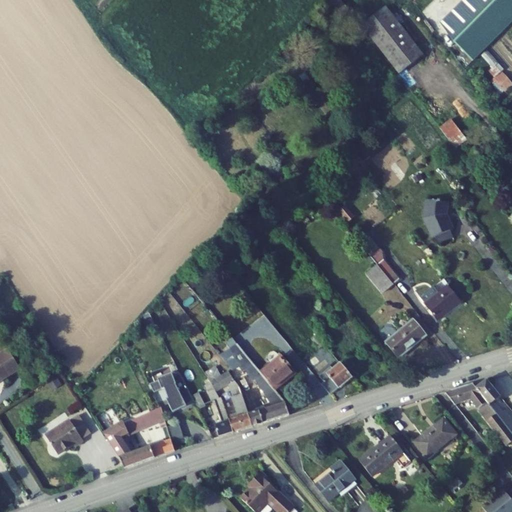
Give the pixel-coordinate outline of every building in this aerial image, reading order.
[(335,22),(350,11),(341,0),(333,0),(324,7),(335,22)] [(511,0),(496,0),(455,42),(473,60),(511,21),(511,0)] [(362,26),(399,74),(423,55),(386,7),(362,26)] [(511,82),(502,71),(490,82),(501,94),(511,85),(511,82)] [(304,82),(309,78),(305,73),(299,77),(304,82)] [(374,92),(378,89),(370,79),(367,82),(374,92)] [(467,140),(451,120),(440,128),(456,149),(467,140)] [(415,183),(422,179),(419,172),(412,176),(415,183)] [(435,237),(439,244),(454,237),(450,231),(453,230),(446,215),(448,203),(427,200),(424,218),(433,238),(435,237)] [(338,211),(348,223),(355,218),(345,205),(338,211)] [(251,213),(256,220),(262,214),(257,208),(251,213)] [(472,228),(477,235),(482,232),(477,225),(472,228)] [(370,256),(377,265),(367,274),(383,293),(400,279),(384,260),(383,252),(380,249),(370,256)] [(205,279),(205,274),(202,271),(198,271),(195,273),(194,276),(197,281),(201,281),(205,279)] [(240,284),(247,279),(242,273),(236,278),(240,284)] [(424,304),(437,321),(461,302),(448,286),(424,304)] [(151,312),(161,334),(174,329),(164,306),(151,312)] [(30,319),(29,319),(24,323),(19,325),(25,335),(35,329),(30,319)] [(386,342),(399,358),(426,336),(413,320),(386,342)] [(311,339),(319,349),(325,345),(316,335),(311,339)] [(262,407),(263,410),(249,415),(253,427),(290,416),(286,403),(275,390),(273,387),(260,373),(239,347),(231,351),(243,372),(246,370),(253,381),(256,379),(272,404),(262,407)] [(3,379),(20,369),(8,349),(0,354),(0,378),(2,378),(3,379)] [(260,373),(273,387),(286,377),(288,380),(295,374),(281,356),(260,373)] [(322,384),(330,395),(352,378),(340,364),(333,370),(331,367),(320,377),(324,382),(322,384)] [(205,373),(208,379),(210,382),(212,385),(216,392),(229,385),(234,398),(232,398),(238,413),(228,416),(234,433),(253,427),(249,415),(240,387),(229,373),(221,376),(216,367),(205,373)] [(194,402),(180,375),(173,377),(172,374),(158,379),(158,381),(150,384),(154,393),(165,390),(168,399),(166,400),(173,414),(186,407),(186,406),(194,402)] [(273,387),(275,390),(288,380),(286,377),(273,387)] [(500,397),(487,380),(476,388),(511,434),(511,418),(505,410),(503,412),(499,406),(495,401),(500,397)] [(453,390),(463,403),(471,400),(507,446),(511,443),(511,442),(511,434),(476,388),(473,384),(453,390)] [(216,425),(220,437),(234,433),(228,416),(222,398),(220,399),(216,392),(212,385),(206,388),(212,402),(215,401),(223,423),(216,425)] [(445,393),(456,405),(463,403),(453,390),(445,393)] [(192,397),(199,410),(206,406),(199,393),(192,397)] [(495,401),(499,406),(505,402),(500,397),(495,401)] [(92,418),(100,413),(95,406),(87,410),(92,418)] [(172,442),(172,440),(133,453),(124,439),(128,438),(127,436),(165,420),(162,408),(122,425),(104,436),(105,436),(120,458),(125,469),(167,454),(175,452),(172,442)] [(83,440),(91,434),(79,415),(70,421),(83,440)] [(75,444),(77,446),(84,442),(83,440),(70,421),(70,420),(46,436),(58,455),(75,444)] [(415,443),(427,458),(456,435),(444,420),(415,443)] [(168,428),(172,440),(172,442),(184,439),(180,424),(168,428)] [(401,449),(404,448),(394,436),(392,438),(401,449)] [(372,477),(403,452),(401,449),(392,438),(391,437),(360,462),(372,477)] [(339,493),(354,481),(355,480),(341,462),(331,470),(333,473),(316,487),(328,502),(339,493)] [(250,489),(241,498),(254,511),(256,511),(277,491),(270,484),(272,482),(262,472),(251,483),(253,486),(250,489)] [(452,491),(462,484),(457,478),(448,486),(452,491)] [(339,493),(342,496),(357,485),(354,481),(339,493)] [(260,511),(269,504),(273,508),(284,497),(277,491),(256,511),(260,511)] [(482,507),(486,511),(511,511),(511,500),(505,492),(495,499),(493,502),(491,500),(482,507)] [(284,497),(273,508),(277,511),(289,511),(294,508),(284,497)]
